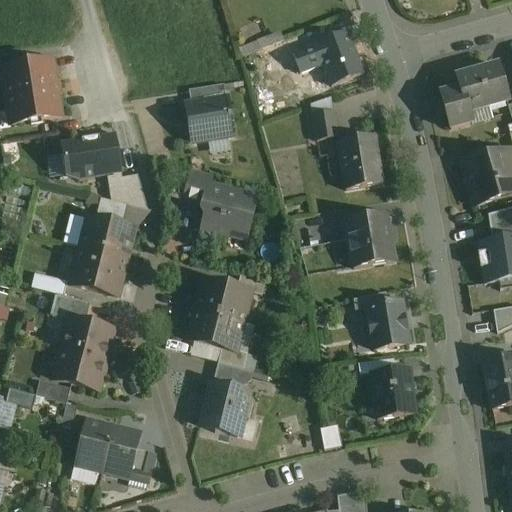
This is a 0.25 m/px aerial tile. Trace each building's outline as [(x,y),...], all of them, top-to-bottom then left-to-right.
[(347,35),(315,47),(315,48),(293,56),(300,75),(322,67),(331,89),(363,77),(347,35)] [(283,44),(271,48),(278,67),(289,63),(283,44)] [(16,57),(0,59),(0,71),(1,71),(18,68),(16,57)] [(18,68),(1,71),(10,128),(60,119),(51,63),(18,68)] [(497,69),(456,80),(459,91),(466,116),(468,116),(507,105),(497,69)] [(224,87),(188,93),(190,107),(226,101),(224,87)] [(459,91),(440,97),(450,133),(471,127),(468,116),(466,116),(459,91)] [(190,107),(186,107),(193,145),(233,138),(227,101),(226,101),(190,107)] [(333,115),(311,118),(316,144),(337,140),(333,115)] [(115,137),(60,146),(66,180),(79,184),(107,179),(121,177),(122,176),(115,137)] [(373,139),(337,145),(345,193),(381,187),(373,139)] [(511,168),(508,154),(461,167),(474,209),(511,198),(511,168)] [(211,177),(191,172),(183,204),(202,209),(207,188),(208,189),(211,177)] [(137,178),(122,181),(121,177),(107,179),(111,204),(127,208),(147,213),(137,178)] [(208,189),(207,188),(202,209),(201,213),(204,219),(201,231),(245,242),(255,200),(208,189)] [(100,201),(88,198),(86,206),(98,206),(100,201)] [(111,204),(100,201),(98,206),(95,222),(122,229),(127,208),(111,204)] [(147,213),(127,208),(122,229),(133,232),(149,214),(149,213),(147,213)] [(511,211),(488,218),(492,244),(511,241),(511,211)] [(384,217),(345,224),(352,271),(394,265),(391,246),(389,246),(384,217)] [(95,222),(87,220),(87,223),(91,224),(87,236),(84,235),(80,250),(126,261),(133,232),(122,229),(95,222)] [(478,246),(479,257),(478,258),(480,272),(481,272),(484,288),(511,283),(511,241),(492,244),(478,246)] [(126,261),(80,250),(70,288),(116,300),(126,261)] [(66,284),(34,277),(31,291),(54,297),(63,299),(66,284)] [(265,283),(240,277),(236,291),(250,295),(250,296),(261,299),(265,283)] [(236,291),(203,283),(195,314),(242,326),(250,296),(250,295),(236,291)] [(385,296),(352,303),(354,314),(365,312),(383,309),(383,308),(386,307),(386,308),(387,308),(385,296)] [(63,299),(54,297),(49,318),(69,323),(69,322),(84,325),(89,306),(63,299)] [(383,308),(383,309),(365,312),(372,353),(408,347),(401,305),(387,308),(386,308),(386,307),(383,308)] [(242,326),(195,314),(187,343),(221,352),(235,355),(235,354),(242,326)] [(84,325),(69,322),(69,323),(61,352),(105,363),(112,332),(84,325)] [(105,363),(61,352),(54,383),(97,393),(105,363)] [(235,355),(221,352),(217,366),(242,372),(246,357),(235,354),(235,355)] [(511,359),(482,366),(491,413),(511,408),(511,359)] [(242,372),(217,366),(212,386),(236,392),(250,384),(252,375),(242,372)] [(408,372),(370,377),(376,423),(414,418),(408,372)] [(70,392),(39,384),(35,399),(65,407),(66,407),(70,392)] [(212,386),(211,386),(200,429),(215,432),(214,435),(236,441),(242,418),(247,415),(249,408),(245,401),(234,398),(236,392),(212,386)] [(35,399),(8,393),(5,406),(32,412),(35,399)] [(66,407),(65,407),(60,428),(71,431),(77,410),(66,407)] [(113,431),(85,424),(75,467),(102,474),(113,431)] [(140,437),(113,431),(102,474),(129,481),(131,474),(136,451),(140,437)] [(148,454),(136,451),(131,474),(143,477),(149,453),(148,453),(148,454)] [(18,463),(0,458),(0,472),(15,476),(18,463)] [(366,511),(364,494),(336,499),(337,509),(337,511),(366,511)]
